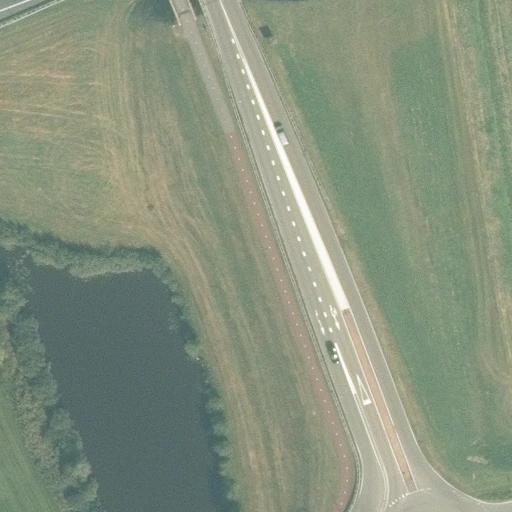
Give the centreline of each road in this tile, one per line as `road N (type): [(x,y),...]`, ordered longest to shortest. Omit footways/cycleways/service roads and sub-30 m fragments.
road 1 (secondary): [(429,498),(343,277),(226,18)]
road 2 (secondary): [(226,18),(233,62),(340,346)]
road 3 (secondary): [(340,346),(401,508)]
road 4 (secondary): [(340,346),(375,479),(369,511)]
